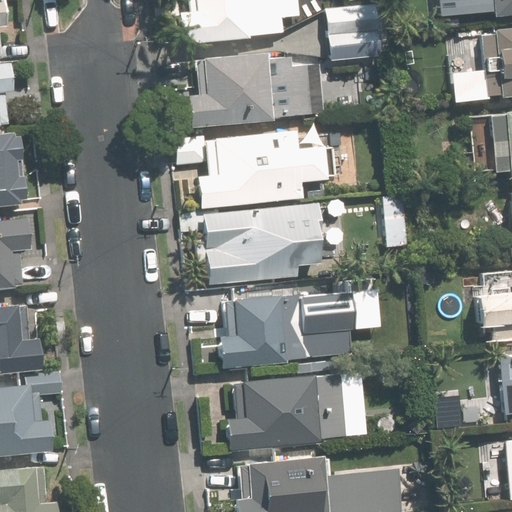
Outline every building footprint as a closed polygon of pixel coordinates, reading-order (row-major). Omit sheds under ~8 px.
[(180,11),(183,42),(284,33),(282,17),(297,16),(296,0),(195,0),(197,10),(180,11)] [(511,0),(440,0),(442,14),(511,7),(511,0)] [(325,7),(327,33),(378,28),(376,3),(325,7)] [(511,25),(483,28),(487,68),(450,71),(452,98),(511,92),(511,25)] [(327,33),(329,58),(380,53),(378,28),(327,33)] [(189,93),(192,125),(322,113),(317,54),(267,58),(267,51),(203,57),(206,92),(189,93)] [(0,90),(13,89),(10,62),(0,62),(0,118),(1,119),(0,113),(0,90)] [(511,109),(491,112),(496,168),(511,166),(511,175),(511,109)] [(203,207),(304,198),(303,178),(329,176),(326,144),(300,146),(298,129),(205,137),(208,161),(209,174),(200,175),(203,207)] [(15,131),(0,132),(0,207),(22,205),(22,198),(26,197),(23,174),(19,174),(18,157),(21,157),(19,135),(15,135),(15,131)] [(174,164),(208,161),(205,137),(205,134),(171,137),(174,164)] [(379,197),(383,246),(406,244),(401,195),(379,197)] [(316,202),(204,212),(210,278),(300,270),(299,260),(321,258),(316,202)] [(0,286),(17,285),(13,247),(33,245),(29,214),(0,216),(0,286)] [(511,288),(476,292),(478,320),(511,316),(511,288)] [(326,290),(235,298),(238,332),(220,334),(223,367),(349,356),(346,328),(329,317),(326,290)] [(19,304),(0,306),(0,370),(42,366),(39,336),(22,337),(19,304)] [(511,351),(499,352),(504,414),(511,413),(511,351)] [(32,382),(33,393),(61,390),(59,371),(31,373),(32,382)] [(342,371),(243,380),(246,416),(229,417),(232,445),(347,435),(342,371)] [(0,384),(0,448),(50,444),(48,417),(35,419),(33,393),(32,382),(0,384)] [(325,454),(249,461),(252,495),(234,496),(235,511),(399,511),(403,511),(399,466),(327,472),(325,454)] [(0,467),(0,511),(56,511),(55,501),(40,502),(36,464),(0,467)]
